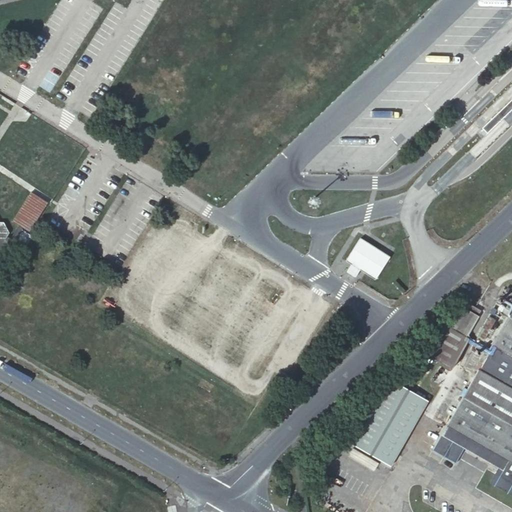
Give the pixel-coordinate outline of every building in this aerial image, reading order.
[(511,108),(507,103),(489,121),(494,126),(511,109),(511,108)] [(22,228),(28,232),(47,202),(31,192),(12,222),(18,226),(11,237),(6,239),(5,237),(8,233),(2,221),(0,221),(0,253),(7,243),(13,242),(22,228)] [(358,270),(368,281),(380,270),(375,264),(381,259),(364,242),(347,259),(351,262),(345,268),(352,275),(358,270)] [(465,302),(461,309),(476,317),(480,311),(465,302)] [(511,308),(495,338),(488,351),(432,449),(455,462),(463,449),(469,437),(504,458),(497,468),(489,482),(511,494),(511,308)] [(461,309),(450,329),(465,337),(476,317),(461,309)] [(465,337),(450,329),(443,325),(425,357),(450,371),(468,339),(465,337)] [(472,342),(488,351),(495,338),(480,329),(472,342)] [(123,342),(118,349),(152,368),(156,362),(123,342)] [(126,413),(132,403),(123,398),(129,389),(122,384),(103,373),(91,393),(126,413)] [(350,444),(390,467),(427,402),(388,380),(350,444)] [(126,413),(136,419),(142,408),(132,403),(126,413)] [(469,437),(463,449),(497,468),(504,458),(469,437)]
